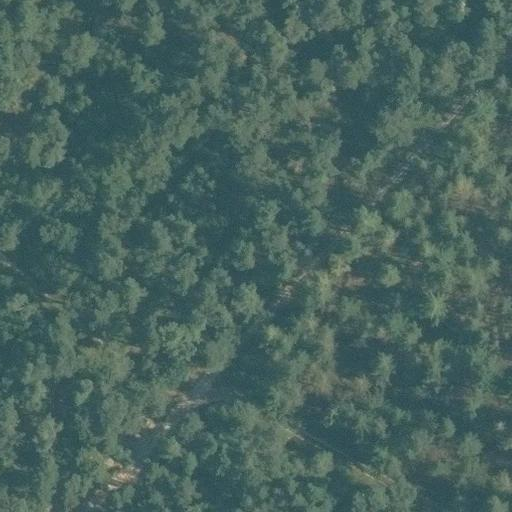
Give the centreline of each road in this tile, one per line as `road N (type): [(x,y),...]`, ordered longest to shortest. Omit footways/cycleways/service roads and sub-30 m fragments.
road 1 (track): [(85,511),(511,39)]
road 2 (track): [(438,511),(200,385)]
road 3 (track): [(390,176),(198,0)]
road 4 (track): [(177,410),(0,255)]
